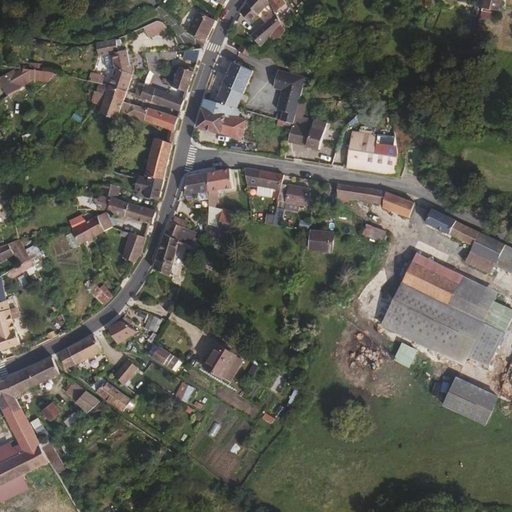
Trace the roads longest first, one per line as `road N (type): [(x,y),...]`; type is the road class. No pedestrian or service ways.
road 1 (residential): [(511,235),(382,182),(181,156)]
road 2 (residential): [(0,370),(51,349),(116,305),(151,251),(181,156)]
road 3 (residential): [(181,156),(214,47),(239,0)]
